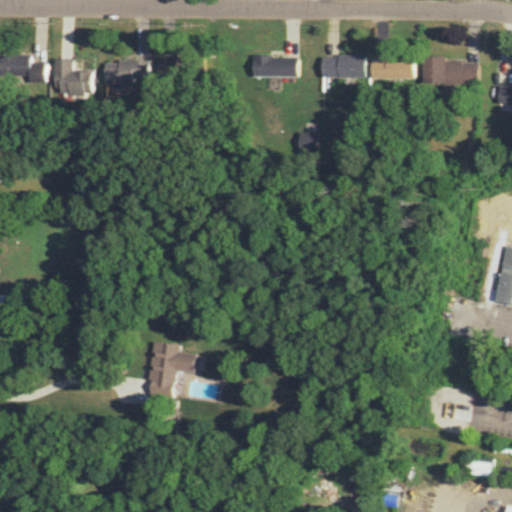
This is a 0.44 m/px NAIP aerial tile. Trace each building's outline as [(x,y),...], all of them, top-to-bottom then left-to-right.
[(1,75),(31,76),(31,82),(47,82),(48,61),(32,61),(32,54),(1,53),(1,75)] [(159,60),(160,79),(178,78),(177,73),(199,72),(199,53),(177,54),(178,59),(159,60)] [(324,76),(367,76),(367,54),(323,54),(324,76)] [(299,76),(299,55),(255,55),(255,75),(299,76)] [(448,55),(425,55),(425,82),(479,83),(479,61),(448,61),(448,55)] [(373,77),(416,78),(416,56),(387,56),(387,59),(373,59),(373,77)] [(95,70),(75,70),(75,58),(57,57),(56,85),(64,85),(64,95),(94,96),(95,70)] [(107,60),(106,84),(138,85),(138,77),(150,78),(150,60),(107,60)] [(319,151),(320,131),(301,131),(300,151),(319,151)] [(511,243),(507,243),(497,298),(511,300),(511,243)] [(174,396),(177,369),(195,371),(197,352),(180,350),(181,343),(154,340),(150,380),(152,380),(151,393),(174,396)] [(493,461),(468,460),(467,473),(492,474),(493,461)]
